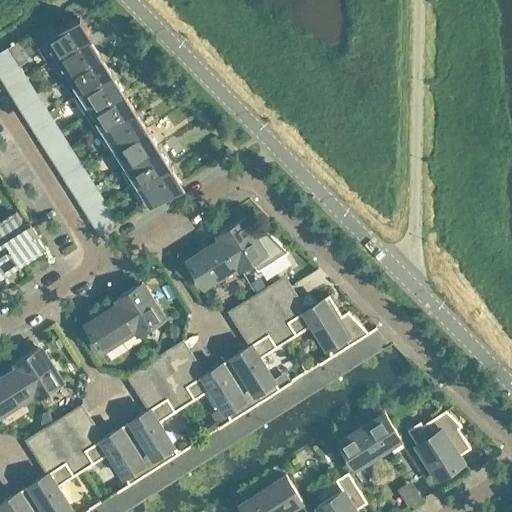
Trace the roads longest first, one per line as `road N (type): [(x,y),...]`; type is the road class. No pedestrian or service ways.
road 1 (residential): [(511,438),(247,168)]
road 2 (residential): [(101,262),(0,107)]
road 3 (residential): [(101,262),(247,168)]
road 4 (unknown): [(44,298),(113,412)]
